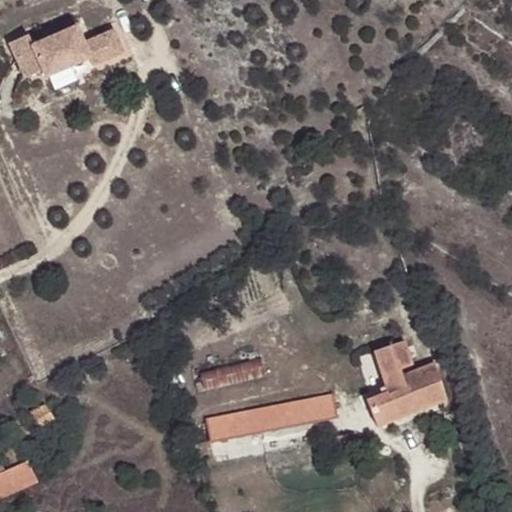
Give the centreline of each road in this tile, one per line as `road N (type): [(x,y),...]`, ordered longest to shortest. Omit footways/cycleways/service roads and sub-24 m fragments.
road 1 (track): [(0,274),(73,235),(121,157),(145,89),(143,57),(126,24)]
road 2 (track): [(419,511),(408,458),(390,440),(363,431),(340,428),(221,452)]
